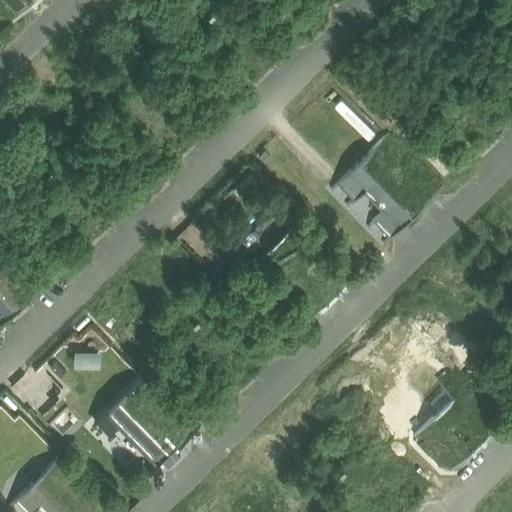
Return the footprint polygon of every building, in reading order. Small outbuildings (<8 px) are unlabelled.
[(278,54),(226,0),(204,22),(256,75),(278,54)] [(197,133),(145,79),(123,101),(175,154),(197,133)] [(470,88),(448,110),(483,145),(505,124),(470,88)] [(424,203),(372,150),(350,171),(402,224),(424,203)] [(116,212),(64,158),(42,180),(94,233),(116,212)] [(343,282),(291,229),(269,250),(321,303),(343,282)] [(35,291),(0,254),(0,297),(14,312),(35,291)] [(263,361),(210,308),(189,329),(241,382),(263,361)] [(72,348),(73,363),(98,361),(97,347),(72,348)] [(182,440),(130,387),(108,408),(160,461),(182,440)] [(490,431),(455,396),(433,417),(468,453),(490,431)] [(56,425),(67,432),(78,415),(67,408),(56,425)] [(407,511),(409,510),(357,457),(335,479),(367,511),(407,511)] [(94,511),(49,466),(27,487),(51,511),(94,511)]
